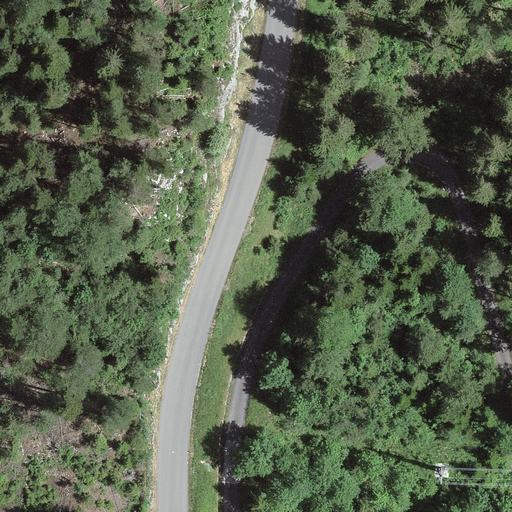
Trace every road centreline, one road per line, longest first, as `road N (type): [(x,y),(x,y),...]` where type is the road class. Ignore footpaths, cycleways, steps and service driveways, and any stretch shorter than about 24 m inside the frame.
road 1 (track): [(231,511),(241,400),(265,331),(362,174),(398,154),(435,162),(458,191),(511,376)]
road 2 (secondary): [(172,511),(176,401),(260,134),(282,0)]
